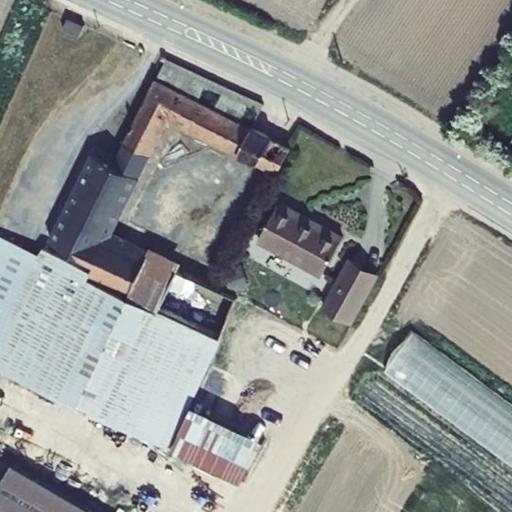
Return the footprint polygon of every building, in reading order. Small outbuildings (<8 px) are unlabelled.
[(81,25),(68,19),(63,28),(77,34),(81,25)] [(167,314),(218,340),(240,295),(115,233),(172,121),(272,170),(283,147),(251,131),(264,106),(168,59),(115,166),(98,158),(55,245),(97,266),(91,277),(167,314)] [(341,235),(278,200),(257,238),(320,273),(341,235)] [(0,352),(45,264),(0,241),(0,352)] [(0,352),(0,361),(116,420),(167,314),(91,277),(49,257),(45,264),(0,352)] [(374,275),(347,260),(321,306),(348,321),(374,275)] [(116,420),(249,485),(270,441),(199,406),(229,345),(218,340),(167,314),(116,420)] [(89,511),(12,466),(0,485),(0,511),(89,511)]
